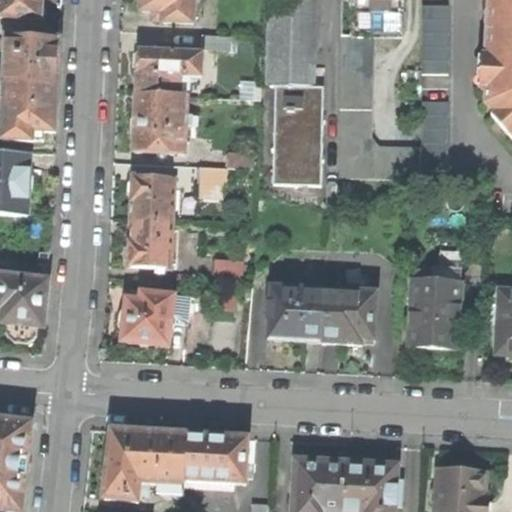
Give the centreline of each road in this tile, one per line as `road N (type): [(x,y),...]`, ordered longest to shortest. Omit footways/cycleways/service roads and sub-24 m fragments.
road 1 (residential): [(511,421),(69,391)]
road 2 (residential): [(69,391),(92,0)]
road 3 (residential): [(54,511),(69,391)]
